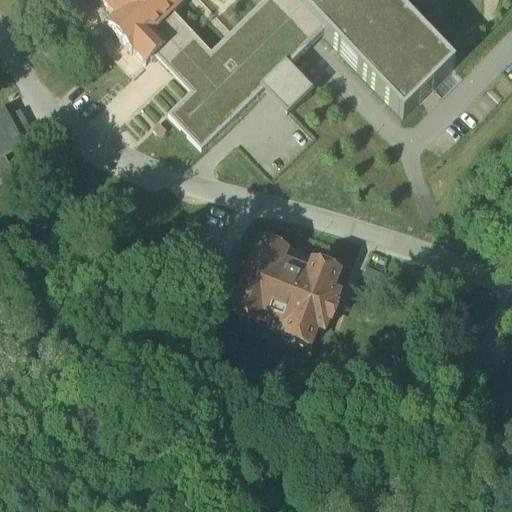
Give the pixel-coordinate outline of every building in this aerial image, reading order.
[(97,0),(117,20),(107,29),(131,54),(132,53),(145,66),(154,57),(162,50),(147,35),(169,14),(171,16),(172,15),(185,3),(181,0),(97,0)] [(267,0),(210,55),(187,77),(197,88),(190,95),(167,116),(201,151),(263,91),(289,66),(324,33),(403,116),(455,66),(391,0),(390,0),(267,0)] [(162,50),(187,77),(210,55),(172,15),(171,16),(169,14),(147,35),(162,50)] [(154,57),(190,95),(197,88),(187,77),(162,50),(154,57)] [(289,66),(263,91),(286,115),(312,90),(289,66)] [(0,177),(12,171),(4,157),(21,148),(3,115),(0,116),(0,177)] [(280,267),(284,257),(263,249),(258,247),(250,268),(251,269),(238,300),(237,300),(230,319),(255,329),(259,319),(287,330),(283,340),(307,350),(315,332),(322,335),(326,324),(329,325),(335,310),(332,309),(336,299),(329,296),(336,278),(312,269),(308,279),(280,267)]
